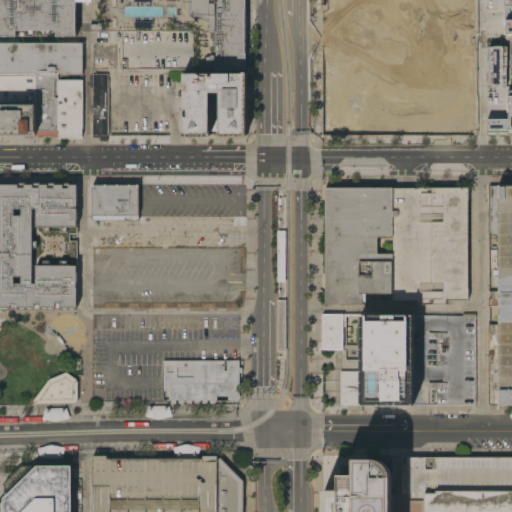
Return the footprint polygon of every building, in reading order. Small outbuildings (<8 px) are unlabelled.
[(77,0),(77,3),(77,7),(78,7),(78,39),(53,39),(53,36),(48,36),(48,31),(17,31),(17,38),(9,38),(9,39),(0,39),(0,0),(77,0)] [(94,0),(94,27),(189,27),(197,31),(198,70),(245,70),(245,0),(94,0)] [(511,19),(502,20),(504,39),(511,39),(511,19)] [(94,31),(94,42),(122,42),(122,70),(193,71),(192,36),(184,31),(94,31)] [(0,75),(0,43),(83,43),(83,75),(58,75),(36,75),(0,75)] [(486,45),(486,88),(504,88),(505,119),(486,119),(486,125),(485,125),(485,133),(486,133),(486,135),(507,135),(507,134),(511,134),(511,95),(507,96),(507,45),(486,45)] [(247,137),(246,137),(246,136),(219,136),(219,130),(220,130),(221,92),(210,92),(210,131),(212,131),(212,137),(183,136),(183,133),(185,133),(185,117),(189,117),(189,109),(185,109),(185,91),(189,91),(189,83),(185,83),(185,74),(209,74),(209,73),(243,73),(243,72),(247,72),(247,137)] [(108,135),(106,135),(106,137),(93,137),(93,136),(93,74),(108,74),(108,135)] [(58,90),(58,121),(58,136),(37,136),(37,135),(37,105),(37,104),(36,104),(36,75),(58,75),(58,80),(58,90)] [(82,80),(82,139),(58,139),(58,136),(58,121),(58,90),(58,80),(82,80)] [(0,105),(37,105),(37,135),(0,135),(0,105)] [(76,229),(67,229),(67,234),(59,234),(59,229),(49,229),(49,233),(42,233),(43,229),(36,229),(36,211),(33,211),(33,242),(37,242),(37,249),(33,249),(33,284),(35,284),(35,266),(41,266),(41,261),(49,261),(49,265),(59,265),(59,261),(68,261),(68,267),(76,267),(75,308),(59,308),(59,310),(54,309),(54,308),(39,308),(39,310),(33,310),(33,308),(17,308),(17,310),(9,310),(9,308),(0,308),(0,185),(17,185),(17,183),(24,183),(24,185),(32,185),(32,183),(39,183),(39,185),(47,185),(47,183),(54,183),(54,185),(62,185),(62,184),(68,184),(68,185),(76,185),(76,229)] [(139,185),(139,215),(92,215),(92,185),(139,185)] [(511,404),(489,404),(489,324),(498,324),(498,305),(488,305),(488,299),(491,299),(491,291),(498,291),(498,275),(493,275),(493,270),(498,270),(498,235),(489,235),(489,185),(511,185),(511,404)] [(393,187),(393,188),(468,188),(468,300),(446,300),(446,304),(416,304),(416,300),(392,300),(392,294),(365,294),(365,304),(325,304),(325,188),(393,187)] [(276,232),(284,232),(284,282),(276,282),(276,232)] [(284,351),(276,351),(276,300),(284,300),(284,351)] [(321,349),(342,350),(342,314),(321,314),(321,349)] [(416,316),(416,403),(474,404),(474,316),(416,316)] [(359,317),(360,405),(413,405),(412,317),(359,317)] [(34,404),(74,403),(76,400),(76,380),(66,373),(63,373),(48,379),(32,401),(33,403),(34,404)] [(93,511),(93,456),(107,456),(107,458),(203,458),(203,456),(217,456),(217,458),(220,458),(243,481),(243,511),(93,511)] [(391,494),(390,477),(387,469),(379,463),(373,462),(355,462),(355,475),(341,475),(341,491),(324,491),(324,511),(511,511),(511,456),(402,457),(402,494),(391,494)] [(0,511),(0,502),(4,498),(4,482),(21,466),(72,465),(72,511),(0,511)]
